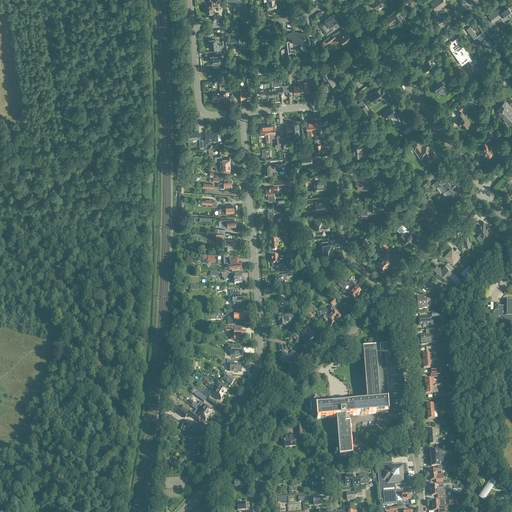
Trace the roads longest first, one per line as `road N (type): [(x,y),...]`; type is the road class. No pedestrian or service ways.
road 1 (residential): [(220,471),(220,433),(258,359),(242,114)]
road 2 (residential): [(220,471),(387,296)]
road 3 (residential): [(387,296),(346,255),(329,108)]
road 4 (unclassified): [(483,191),(390,62)]
road 5 (residential): [(414,447),(401,314),(387,296)]
road 6 (residential): [(387,296),(483,191)]
road 7 (residential): [(193,28),(297,19),(328,0)]
road 8 (residential): [(242,114),(211,116),(199,106),(193,28)]
road 9 (residential): [(335,511),(337,468),(414,447)]
